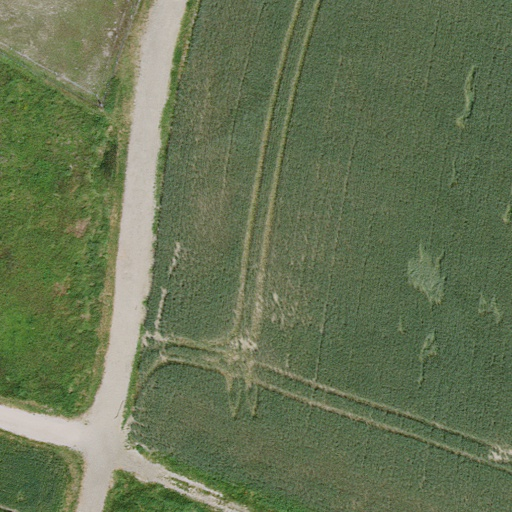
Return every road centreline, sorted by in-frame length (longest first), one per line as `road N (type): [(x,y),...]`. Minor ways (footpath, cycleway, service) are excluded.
road 1 (track): [(178,0),(101,449),(83,511)]
road 2 (track): [(236,511),(101,449)]
